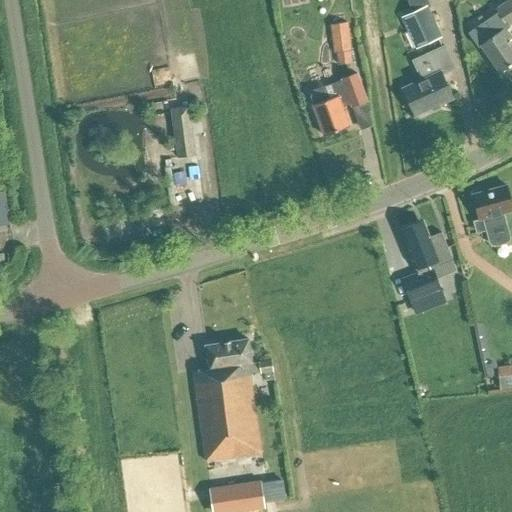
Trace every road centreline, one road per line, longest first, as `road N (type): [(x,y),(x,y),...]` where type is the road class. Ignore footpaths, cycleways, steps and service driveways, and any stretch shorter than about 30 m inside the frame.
road 1 (tertiary): [(59,299),(341,214),(511,139)]
road 2 (unclassified): [(59,299),(12,0)]
road 3 (track): [(368,0),(399,193)]
